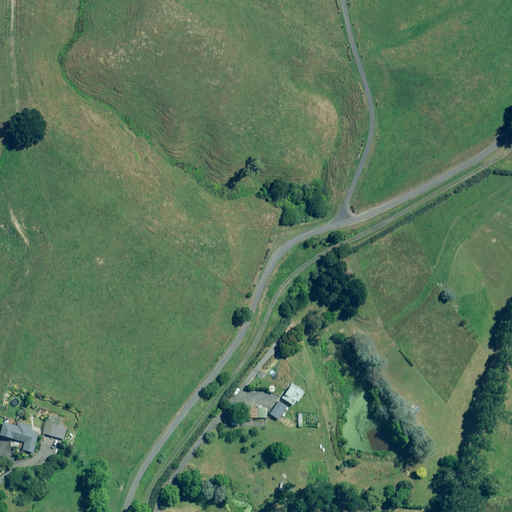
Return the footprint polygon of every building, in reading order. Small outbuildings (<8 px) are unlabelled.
[(275,388),(269,383),(265,389),(271,393),(275,388)] [(281,398),(292,406),(295,401),(296,402),(303,392),(290,384),(281,398)] [(286,407),(278,401),(269,414),(277,420),(286,407)] [(420,410),(416,406),(409,413),(413,417),(420,410)] [(266,408),(256,408),(256,417),(266,418),(266,408)] [(15,425),(2,421),(0,427),(0,434),(10,438),(12,436),(22,440),(20,449),(31,453),(39,431),(29,428),(31,423),(18,420),(15,425)] [(58,424),(46,420),(42,433),(63,439),(66,429),(57,426),(58,424)]
